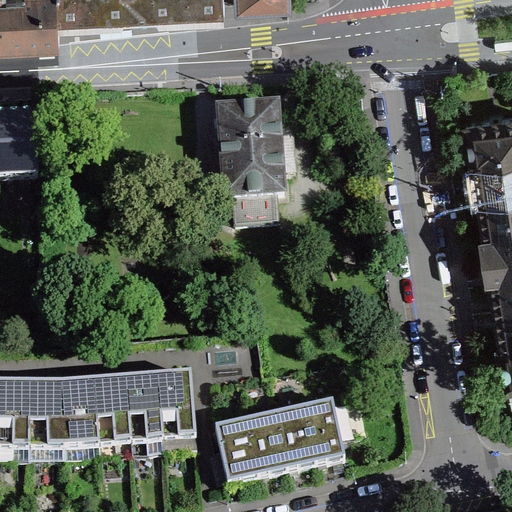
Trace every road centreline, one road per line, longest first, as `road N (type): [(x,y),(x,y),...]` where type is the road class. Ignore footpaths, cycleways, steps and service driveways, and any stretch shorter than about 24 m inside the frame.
road 1 (residential): [(456,480),(389,32)]
road 2 (secondary): [(0,71),(389,32)]
road 3 (residential): [(456,480),(325,511)]
road 4 (secondary): [(511,4),(440,14),(389,32)]
road 5 (secondary): [(389,32),(469,49),(511,45)]
